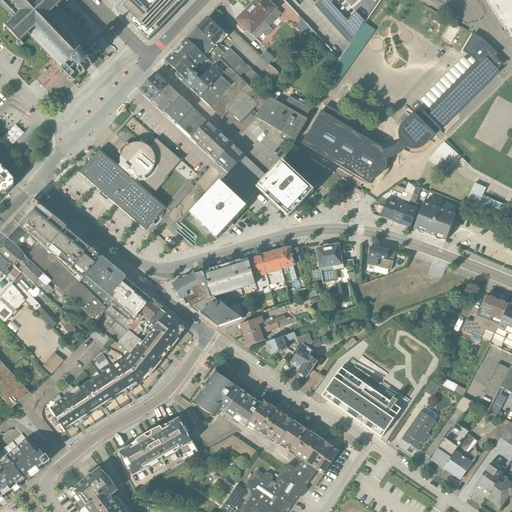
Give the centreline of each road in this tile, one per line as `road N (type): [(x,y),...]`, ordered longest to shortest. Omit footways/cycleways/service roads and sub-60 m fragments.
road 1 (residential): [(156,268),(343,227),(392,236),(511,283)]
road 2 (residential): [(207,333),(464,511)]
road 3 (residential): [(207,333),(166,392),(50,473),(46,497),(58,511)]
road 4 (residential): [(150,52),(264,166)]
road 5 (residential): [(36,180),(125,255),(156,268)]
road 6 (unknown): [(166,392),(199,428),(237,432),(281,455)]
